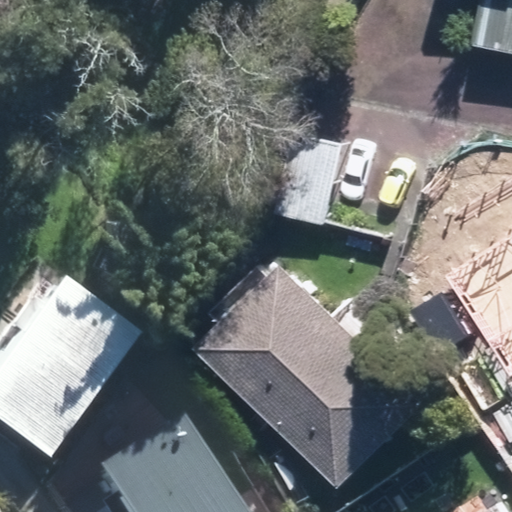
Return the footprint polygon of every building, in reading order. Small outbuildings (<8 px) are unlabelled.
[(511,0),(482,0),(474,41),(511,48),(511,0)] [(334,219),(354,138),(304,128),(296,159),(275,155),(270,153),(268,168),(261,194),(287,201),(285,207),(334,219)] [(511,232),(448,273),(498,351),(455,378),(500,450),(511,442),(511,232)] [(143,307),(64,251),(0,341),(0,395),(53,433),(143,307)] [(437,399),(297,259),(210,343),(352,484),(437,399)] [(228,511),(166,413),(83,465),(112,511),(228,511)]
